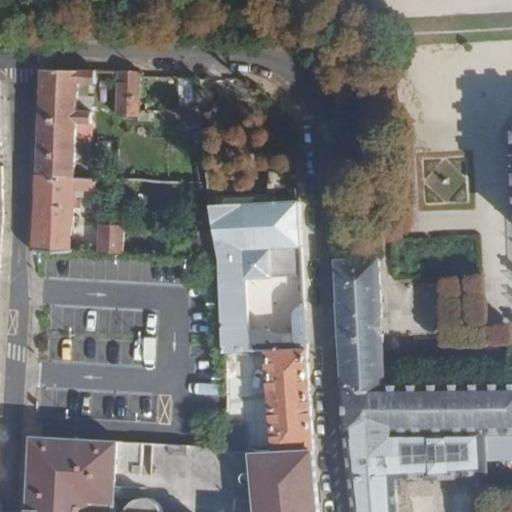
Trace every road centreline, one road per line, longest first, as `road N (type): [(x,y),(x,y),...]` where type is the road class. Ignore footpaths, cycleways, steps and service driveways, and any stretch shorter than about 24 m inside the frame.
road 1 (residential): [(342,511),(317,104),(306,81),(267,60),(22,56)]
road 2 (residential): [(22,56),(10,511)]
